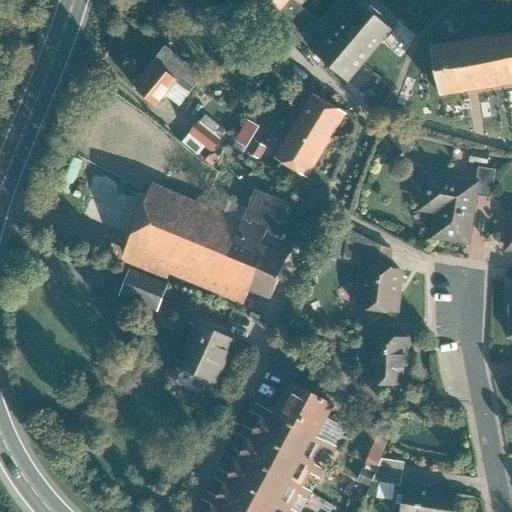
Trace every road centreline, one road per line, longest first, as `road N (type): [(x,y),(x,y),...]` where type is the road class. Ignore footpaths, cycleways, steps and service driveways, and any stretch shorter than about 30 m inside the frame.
road 1 (residential): [(504,511),(475,363),(468,278)]
road 2 (secondary): [(74,0),(0,197)]
road 3 (residential): [(183,511),(273,333)]
